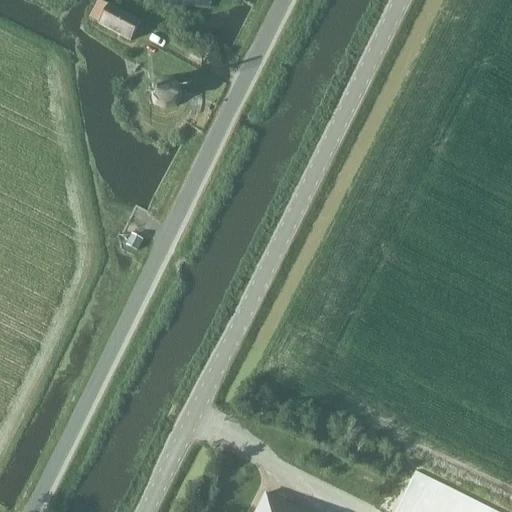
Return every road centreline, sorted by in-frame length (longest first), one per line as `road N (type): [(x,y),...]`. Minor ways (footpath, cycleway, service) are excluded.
road 1 (tertiary): [(144,511),(399,0)]
road 2 (unclassified): [(32,511),(285,0)]
